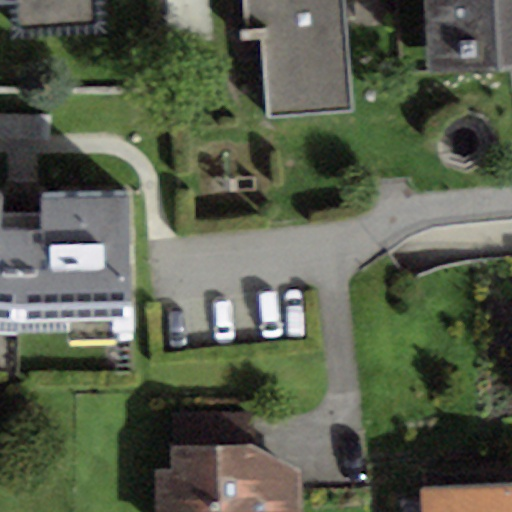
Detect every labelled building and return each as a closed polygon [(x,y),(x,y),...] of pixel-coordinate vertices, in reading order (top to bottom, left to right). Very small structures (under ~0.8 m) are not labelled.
[(100,0),(0,0),(0,12),(20,11),(21,31),(102,27),(100,0)] [(337,0),(242,0),(244,14),(257,14),(264,121),(344,116),(337,0)] [(511,0),(428,0),(432,68),(511,63),(511,0)] [(0,327),(22,329),(133,328),(130,197),(42,197),(42,217),(2,216),(3,195),(0,194),(0,327)] [(250,461),(163,459),(162,511),(298,511),(299,477),(250,461)] [(511,511),(511,496),(424,499),(424,511),(511,511)]
